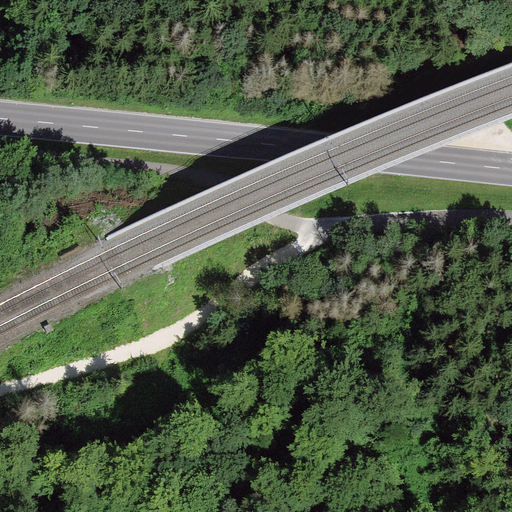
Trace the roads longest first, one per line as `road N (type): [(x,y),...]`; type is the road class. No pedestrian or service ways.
road 1 (secondary): [(511,167),(0,118)]
road 2 (track): [(339,228),(160,343),(0,398)]
